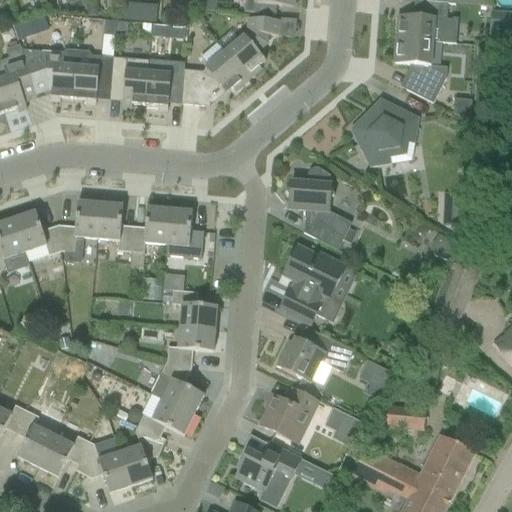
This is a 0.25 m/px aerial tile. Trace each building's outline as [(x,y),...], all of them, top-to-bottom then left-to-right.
[(206,0),(205,14),(216,14),(217,0),(206,0)] [(256,16),(276,18),(277,8),(294,10),(295,0),(293,0),(246,0),(245,15),(256,16)] [(455,0),(455,6),(484,9),(484,7),(490,7),(490,0),(455,0)] [(98,4),(87,4),(88,18),(99,18),(98,4)] [(123,4),(122,22),(138,23),(139,5),(123,4)] [(398,18),(396,42),(433,45),(454,46),(455,23),(452,23),(447,23),(448,7),(442,6),(422,4),(420,20),(398,18)] [(511,14),(491,13),(489,33),(511,34),(511,14)] [(201,18),(196,22),(202,29),(206,24),(201,18)] [(225,55),(249,83),(262,72),(259,69),(266,64),(258,55),(267,47),(268,38),(279,39),(280,24),(248,21),(247,36),(225,55)] [(30,23),(13,29),(18,43),(35,38),(30,23)] [(104,25),(104,31),(109,37),(115,37),(116,26),(116,24),(104,23),(104,25)] [(117,24),(116,34),(127,35),(128,25),(117,24)] [(173,31),(172,41),(184,42),(185,32),(185,30),(173,29),(173,31)] [(431,71),(433,45),(396,42),(394,66),(416,68),(416,74),(406,93),(424,102),(433,106),(442,91),(446,82),(447,72),(431,71)] [(6,81),(0,82),(0,102),(4,116),(17,112),(18,116),(27,113),(25,106),(37,102),(34,94),(30,82),(31,82),(20,48),(6,52),(9,61),(11,67),(3,70),(6,81)] [(50,104),(60,105),(60,101),(73,102),(78,54),(66,53),(63,56),(22,53),(20,48),(31,82),(30,82),(34,94),(37,102),(51,97),(50,104)] [(86,107),(96,108),(97,94),(110,95),(113,60),(91,58),(90,55),(78,54),(73,102),(87,104),(86,107)] [(181,107),(210,109),(211,94),(218,88),(226,97),(233,92),(235,95),(249,83),(225,55),(202,74),(184,72),(181,107)] [(122,110),(132,111),(132,107),(145,109),(148,75),(149,64),(113,60),(110,95),(123,97),(122,110)] [(158,114),(168,114),(169,100),(181,101),(180,107),(181,107),(184,72),(185,66),(162,65),(161,76),(148,75),(145,109),(158,110),(158,114)] [(453,116),(470,125),(472,103),(454,101),(453,116)] [(368,119),(353,133),(358,143),(356,144),(363,157),(365,156),(371,168),(370,171),(389,167),(392,167),(391,161),(407,158),(409,146),(415,147),(418,126),(402,119),(405,114),(398,111),(381,102),(369,113),(371,114),(369,119),(368,119)] [(290,194),(286,197),(290,201),(289,212),(305,214),(305,222),(309,225),(303,236),(321,245),(338,253),(343,243),(349,232),(352,226),(329,214),(330,202),(334,199),(331,195),(331,186),(329,186),(330,179),(326,176),(319,171),(314,171),(310,173),(308,177),(307,186),(291,185),(290,194)] [(62,254),(75,255),(76,240),(97,242),(100,207),(77,206),(75,231),(58,229),(62,254)] [(118,254),(131,255),(133,230),(121,229),(123,209),(100,207),(97,242),(119,244),(118,254)] [(133,230),(131,255),(144,256),(145,246),(167,248),(170,213),(147,211),(145,231),(133,230)] [(167,248),(166,259),(187,260),(201,261),(203,236),(190,235),(192,215),(170,213),(167,248)] [(443,213),(442,228),(461,229),(462,213),(443,213)] [(36,215),(14,223),(25,256),(27,255),(27,256),(46,249),(49,258),(62,254),(58,229),(42,234),(36,215)] [(0,274),(8,272),(9,274),(29,267),(25,256),(14,223),(0,227),(0,274)] [(435,259),(447,263),(453,246),(439,237),(431,249),(435,259)] [(297,322),(311,328),(316,318),(332,326),(336,324),(339,320),(342,315),(343,310),(342,306),(331,300),(346,269),(338,266),(320,257),(318,260),(297,250),(283,279),(296,285),(292,292),(290,291),(279,313),(297,322)] [(450,265),(439,291),(468,302),(478,276),(450,265)] [(142,302),(162,304),(163,282),(144,281),(142,302)] [(173,294),(172,307),(182,308),(180,329),(215,333),(217,310),(197,308),(198,296),(192,296),(179,294),(173,294)] [(511,328),(493,346),(511,366),(511,328)] [(167,361),(167,365),(192,372),(193,354),(213,355),(215,333),(180,329),(178,351),(168,350),(168,351),(167,361)] [(294,378),(311,386),(321,365),(343,376),(353,354),(345,351),(327,342),(309,332),(302,345),(295,341),(288,355),(284,353),(276,369),(294,378)] [(68,340),(57,342),(60,352),(70,350),(68,340)] [(162,403),(194,419),(204,398),(183,388),(192,372),(167,365),(160,378),(172,383),(162,403)] [(96,375),(92,378),(92,383),(96,385),(100,382),(100,377),(96,375)] [(278,437),(297,447),(319,404),(311,400),(293,391),(286,405),(277,401),(274,407),(269,404),(266,410),(269,411),(260,429),(278,437)] [(138,429),(160,441),(166,430),(184,439),(194,419),(162,403),(153,422),(144,418),(138,429)] [(0,442),(5,432),(16,437),(27,414),(15,408),(11,417),(0,411),(0,442)] [(130,413),(127,418),(129,423),(134,426),(139,425),(142,420),(141,414),(136,411),(130,413)] [(332,442),(350,451),(354,444),(363,426),(333,411),(325,429),(336,434),(332,442)] [(383,430),(423,434),(425,415),(385,411),(383,430)] [(18,461),(38,471),(54,439),(35,429),(39,420),(27,414),(16,437),(27,443),(18,461)] [(120,456),(131,490),(152,483),(146,464),(157,460),(166,443),(160,441),(138,429),(135,434),(140,449),(120,456)] [(403,511),(446,511),(475,456),(440,438),(420,478),(354,444),(350,451),(339,473),(386,496),(388,492),(408,502),(403,511)] [(38,471),(58,481),(67,463),(78,468),(90,445),(78,440),(73,449),(54,439),(38,471)] [(103,478),(109,497),(131,490),(120,456),(99,463),(94,448),(90,445),(78,468),(75,474),(92,482),(103,478)] [(248,454),(234,481),(252,489),(263,494),(259,504),(276,511),(292,481),(294,478),(302,462),(287,455),(269,446),(268,447),(261,461),(248,454)] [(322,472),(314,488),(315,488),(325,493),(333,478),(323,473),(322,472)]
